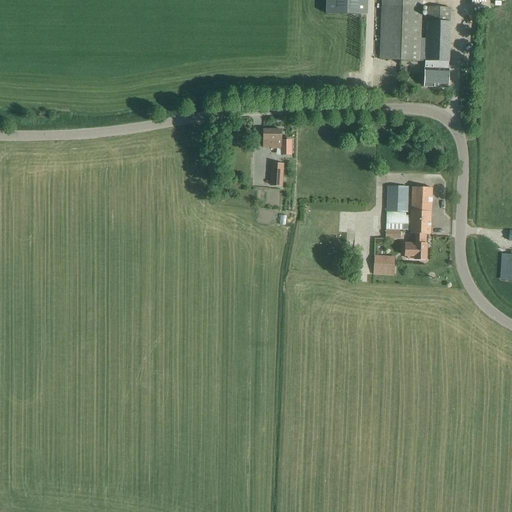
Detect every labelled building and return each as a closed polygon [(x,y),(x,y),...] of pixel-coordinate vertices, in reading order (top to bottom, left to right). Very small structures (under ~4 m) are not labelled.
[(324,0),(324,14),(366,15),(366,0),(324,0)] [(426,40),(422,40),(421,40),(422,0),(381,0),(380,59),(428,61),(427,69),(424,69),(424,86),(448,87),(448,77),(451,9),(430,8),(429,23),(427,23),(426,40)] [(263,130),(263,140),(263,148),(271,148),(271,149),(277,149),(281,149),(281,155),(292,155),(292,140),(281,140),(281,130),(263,130)] [(270,185),(281,185),(283,165),(272,164),(270,185)] [(408,211),(408,187),(387,186),(385,230),(385,239),(392,239),(392,238),(400,238),(400,230),(407,230),(407,215),(406,215),(406,211),(408,211)] [(404,243),(403,257),(409,257),(409,259),(425,260),(426,244),(425,244),(426,234),(430,234),(432,188),(412,187),(411,234),(415,234),(415,243),(404,243)] [(374,240),(373,274),(393,275),(394,257),(381,257),(381,241),(374,240)]
